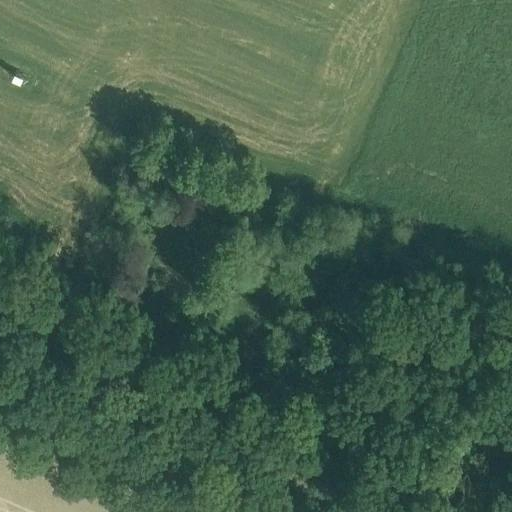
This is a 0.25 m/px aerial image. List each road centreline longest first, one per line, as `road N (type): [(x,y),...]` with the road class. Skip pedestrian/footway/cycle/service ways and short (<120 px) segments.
road 1 (track): [(511,413),(424,382),(326,370),(234,419),(106,376),(0,352)]
road 2 (track): [(371,511),(234,419)]
